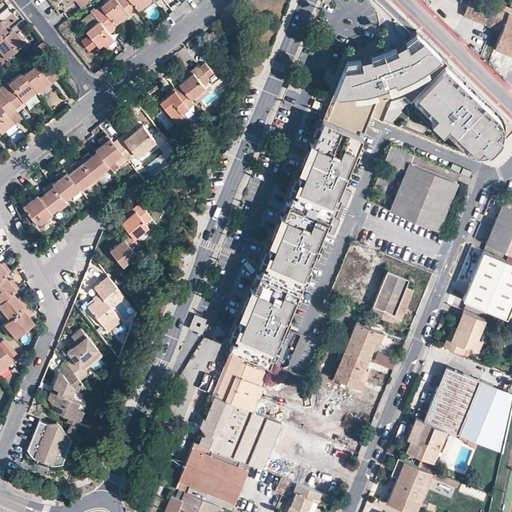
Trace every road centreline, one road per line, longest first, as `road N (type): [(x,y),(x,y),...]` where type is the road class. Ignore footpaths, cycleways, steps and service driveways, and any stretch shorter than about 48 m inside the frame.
road 1 (residential): [(298,26),(115,478)]
road 2 (residential): [(346,511),(482,182),(511,168)]
road 3 (residential): [(0,198),(53,310),(0,452)]
road 4 (residential): [(98,96),(219,0)]
road 5 (residential): [(405,0),(511,102)]
road 6 (residential): [(0,175),(98,96)]
road 7 (residential): [(21,0),(98,96)]
